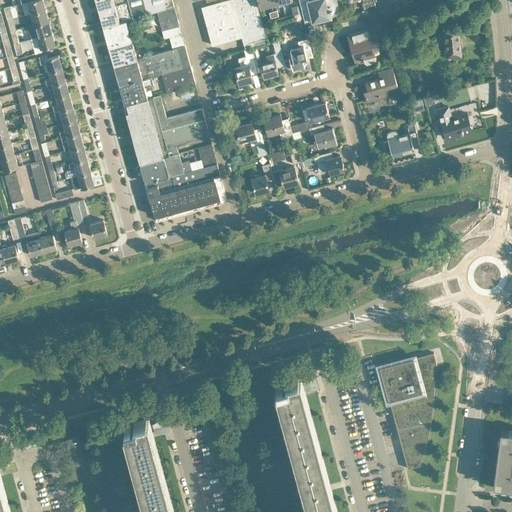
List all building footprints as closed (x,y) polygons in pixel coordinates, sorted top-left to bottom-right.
[(45,9),(43,0),(20,0),(22,2),(27,1),(31,13),(45,9)] [(96,0),(103,26),(126,19),(157,10),(174,6),(172,0),(96,0)] [(264,30),(262,23),(255,0),(223,0),(202,6),(212,45),(242,37),(264,30)] [(331,6),(338,5),(336,0),(308,0),(313,21),(314,21),(319,20),(319,21),(325,20),(325,18),(330,17),(331,17),(330,15),(333,14),(332,11),(333,11),(333,8),(332,8),(331,6)] [(362,0),(365,9),(375,6),(373,0),(362,0)] [(408,9),(415,4),(413,0),(412,0),(406,2),(408,9)] [(11,11),(10,6),(4,7),(7,19),(13,17),(11,11)] [(180,25),(174,6),(157,10),(163,30),(180,25)] [(49,20),(45,9),(31,13),(34,24),(49,20)] [(366,11),(354,14),(356,21),(367,18),(366,11)] [(18,16),(13,17),(7,19),(11,31),(16,29),(15,23),(19,22),(18,16)] [(366,30),(348,35),(355,60),(362,58),(362,59),(364,59),(365,63),(367,64),(374,62),(376,60),(374,55),(375,55),(372,45),(379,43),(375,28),(381,26),(378,17),(364,21),(366,30)] [(131,39),(126,19),(103,26),(108,45),(131,39)] [(52,32),(49,20),(34,24),(37,36),(52,32)] [(439,30),(434,20),(427,24),(433,34),(439,30)] [(185,45),(180,25),(163,30),(165,37),(170,36),(173,48),(185,45)] [(462,54),(459,26),(444,27),(445,39),(443,39),(444,48),(446,47),(447,55),(462,54)] [(20,41),(16,29),(11,31),(14,43),(20,41)] [(264,30),(242,37),(245,48),(250,47),(268,42),(264,30)] [(10,44),(6,32),(1,34),(4,45),(10,44)] [(55,44),(52,32),(37,36),(31,38),(35,53),(42,51),(41,48),(55,44)] [(307,57),(313,56),(308,38),(298,41),(299,46),(290,49),(293,59),(290,60),(293,69),(305,65),(304,62),(308,61),(307,57)] [(137,58),(131,39),(108,45),(114,65),(137,58)] [(278,73),(277,70),(276,67),(285,64),(278,39),(273,40),(276,52),(267,55),(268,59),(261,60),(265,76),(278,73)] [(23,53),(20,41),(14,43),(17,54),(23,53)] [(13,55),(10,44),(4,45),(7,57),(13,55)] [(162,73),(190,65),(185,45),(173,48),(137,58),(114,65),(119,85),(143,78),(162,73)] [(241,66),(235,67),(239,83),(252,80),(251,74),(257,72),(250,47),(245,48),(244,48),(246,56),(239,58),(241,66)] [(48,57),(47,54),(39,56),(41,64),(47,63),(49,71),(62,67),(58,55),(48,57)] [(16,66),(13,55),(7,57),(10,68),(16,66)] [(29,76),(25,60),(19,62),(23,78),(29,76)] [(196,84),(190,65),(162,73),(167,92),(196,84)] [(19,78),(16,66),(10,68),(14,80),(19,78)] [(65,80),(62,67),(49,71),(51,77),(45,78),(47,85),(48,85),(65,80)] [(377,71),(378,73),(379,77),(365,81),(367,89),(364,90),(367,102),(388,96),(386,88),(397,85),(392,67),(377,71)] [(32,89),(29,76),(28,76),(23,78),(27,91),(32,89)] [(148,97),(143,78),(119,85),(125,104),(127,104),(148,97)] [(69,93),(65,80),(48,85),(52,98),(56,96),(69,93)] [(26,101),(22,89),(17,91),(20,103),(26,101)] [(32,89),(27,91),(31,103),(36,102),(32,89)] [(72,106),(69,94),(69,93),(56,96),(58,102),(52,104),(54,111),(60,109),(72,106)] [(167,146),(210,135),(202,107),(166,117),(160,94),(148,97),(127,104),(129,112),(127,112),(146,182),(185,171),(179,152),(170,155),(167,146)] [(29,112),(26,101),(20,103),(23,114),(29,112)] [(306,106),(307,109),(310,121),(329,116),(326,101),(306,106)] [(39,115),(36,102),(31,103),(32,109),(34,116),(39,115)] [(425,110),(423,104),(414,107),(415,113),(425,110)] [(76,119),(72,106),(60,109),(54,111),(56,117),(62,116),(63,122),(76,119)] [(472,131),(470,126),(467,112),(466,112),(466,113),(451,117),(448,106),(436,110),(440,124),(440,125),(443,124),(444,130),(446,138),(449,137),(450,137),(453,136),(461,134),(462,133),(464,133),(472,131)] [(32,124),(29,112),(23,114),(26,126),(32,124)] [(284,125),(281,114),(264,118),(269,134),(279,131),(282,140),(293,137),(292,132),(290,125),(290,123),(284,125)] [(34,116),(36,123),(38,129),(43,128),(47,126),(45,118),(41,119),(39,115),(34,116)] [(0,132),(8,130),(5,119),(0,120),(0,132)] [(79,132),(76,119),(63,122),(65,128),(59,130),(61,137),(79,132)] [(260,127),(259,128),(254,129),(252,121),(236,126),(240,141),(249,138),(251,145),(264,141),(260,127)] [(299,130),(307,128),(305,122),(290,125),(292,132),(299,130)] [(337,143),(333,127),(325,129),(324,123),(309,127),(311,133),(315,132),(318,146),(325,144),(326,146),(337,143)] [(35,136),(32,124),(26,126),(30,137),(35,136)] [(420,145),(418,138),(415,125),(407,127),(409,133),(399,136),(399,135),(398,134),(397,133),(397,132),(395,132),(394,132),(393,131),(392,132),(391,132),(390,132),(390,133),(389,133),(389,134),(388,135),(388,136),(387,137),(387,138),(388,139),(390,149),(390,150),(390,151),(391,151),(392,155),(414,149),(414,147),(420,145)] [(47,126),(43,128),(38,129),(39,135),(41,142),(47,141),(45,134),(49,132),(47,126)] [(0,145),(11,142),(8,131),(8,130),(0,132),(0,145)] [(301,136),(299,130),(292,132),(293,137),(294,138),(301,136)] [(83,145),(79,132),(61,137),(64,150),(71,148),(83,145)] [(22,144),(28,143),(25,134),(20,136),(22,144)] [(38,147),(35,136),(30,137),(33,149),(38,147)] [(41,142),(43,149),(45,155),(50,154),(48,148),(47,141),(41,142)] [(0,157),(15,154),(11,142),(0,145),(0,157)] [(214,150),(212,143),(198,147),(200,153),(214,150)] [(87,158),(83,145),(71,148),(74,161),(87,158)] [(300,161),(296,146),(290,148),(294,163),(300,161)] [(42,160),(38,147),(33,149),(36,161),(42,160)] [(215,156),(214,150),(200,153),(202,160),(215,156)] [(342,162),(340,155),(333,156),(332,151),(314,156),(316,162),(318,161),(320,170),(329,168),(331,173),(344,169),(343,164),(344,164),(343,162),(342,162)] [(18,166),(15,154),(0,157),(0,158),(3,170),(18,166)] [(54,167),(50,154),(45,155),(48,168),(54,167)] [(204,166),(217,163),(215,156),(202,160),(204,166)] [(90,170),(87,158),(74,161),(68,163),(70,169),(65,170),(67,177),(71,176),(78,174),(90,170)] [(43,165),(42,160),(36,161),(30,163),(32,168),(43,165)] [(217,163),(204,166),(185,171),(146,182),(155,216),(221,198),(221,197),(226,196),(217,163)] [(267,181),(273,180),(274,179),(270,163),(263,165),(265,174),(252,178),(256,193),(270,189),(267,181)] [(45,171),(43,165),(32,168),(33,174),(45,171)] [(294,165),(280,169),(282,176),(281,176),(281,179),(282,179),(284,185),(299,181),(294,165)] [(54,167),(48,168),(52,181),(57,180),(54,167)] [(94,184),(90,171),(90,170),(78,174),(71,176),(74,188),(81,186),(82,188),(94,184)] [(46,176),(45,171),(33,174),(35,179),(46,176)] [(16,172),(5,175),(6,181),(18,177),(16,172)] [(48,182),(46,176),(35,179),(36,185),(48,182)] [(19,183),(18,177),(6,181),(8,186),(19,183)] [(49,187),(48,182),(36,185),(38,190),(49,187)] [(21,188),(19,183),(8,186),(9,192),(21,188)] [(51,193),(49,187),(38,190),(39,196),(51,193)] [(22,194),(21,188),(9,192),(11,197),(22,194)] [(57,199),(73,194),(72,188),(55,193),(57,199)] [(52,198),(51,193),(39,196),(41,201),(52,198)] [(24,199),(22,194),(11,197),(12,202),(24,199)] [(25,205),(24,199),(12,202),(14,208),(25,205)] [(88,214),(84,199),(78,201),(82,215),(88,214)] [(79,227),(84,226),(82,215),(78,201),(70,203),(75,220),(70,221),(72,229),(65,231),(66,235),(65,235),(66,236),(69,244),(82,241),(79,227)] [(27,210),(25,205),(14,208),(15,213),(27,210)] [(56,223),(52,207),(46,209),(50,224),(56,223)] [(25,234),(21,216),(14,218),(19,236),(25,234)] [(19,236),(14,218),(8,220),(12,238),(19,236)] [(104,219),(90,223),(94,237),(107,234),(104,219)] [(44,251),(40,237),(38,231),(25,234),(30,255),(44,251)] [(53,234),(40,237),(44,251),(57,248),(53,234)] [(7,244),(1,245),(6,262),(19,258),(15,244),(7,246),(7,244)] [(418,460),(422,448),(424,442),(426,433),(428,424),(430,413),(431,404),(431,391),(431,365),(437,363),(434,352),(381,366),(408,468),(419,465),(418,460)] [(335,511),(303,394),(302,390),(313,387),(312,381),(300,384),(298,378),(277,383),(312,511),(335,511)] [(171,511),(151,435),(150,432),(162,429),(160,423),(148,426),(146,419),(124,425),(147,511),(171,511)] [(511,430),(501,429),(493,484),(511,486),(511,430)] [(54,433),(26,440),(28,447),(56,440),(54,433)] [(67,438),(70,449),(74,466),(85,463),(78,435),(67,438)] [(8,511),(0,481),(0,471),(7,470),(5,464),(0,465),(0,511),(8,511)]
